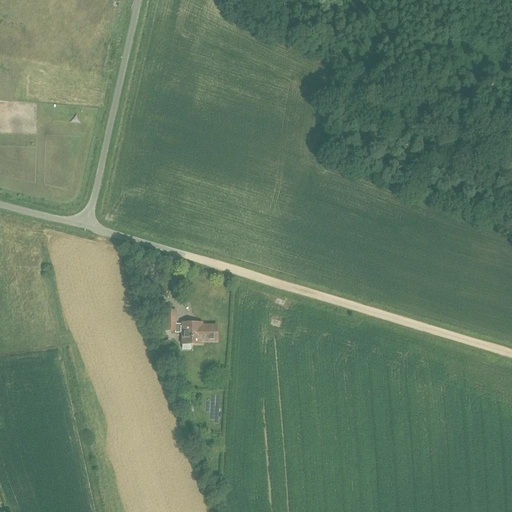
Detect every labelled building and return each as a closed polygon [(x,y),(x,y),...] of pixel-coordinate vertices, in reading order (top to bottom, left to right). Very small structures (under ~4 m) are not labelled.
[(87,4),(85,15),(93,16),(91,27),(107,31),(110,20),(112,21),(114,12),(111,11),(113,3),(106,1),(105,0),(96,0),(95,5),(87,4)] [(351,149),(333,142),(329,154),(347,161),(351,149)] [(155,293),(152,284),(143,287),(142,288),(146,298),(146,299),(152,297),(157,296),(155,293)] [(180,324),(176,324),(176,311),(165,311),(165,330),(175,330),(175,332),(182,332),(182,344),(182,349),(191,349),(191,344),(201,344),(201,341),(217,341),(217,325),(207,325),(207,327),(201,327),(201,323),(189,323),(189,325),(182,325),(182,328),(180,328),(180,324)] [(167,353),(174,350),(172,345),(165,347),(167,353)] [(193,408),(191,402),(184,404),(185,407),(187,414),(188,413),(191,412),(194,411),(193,408)]
